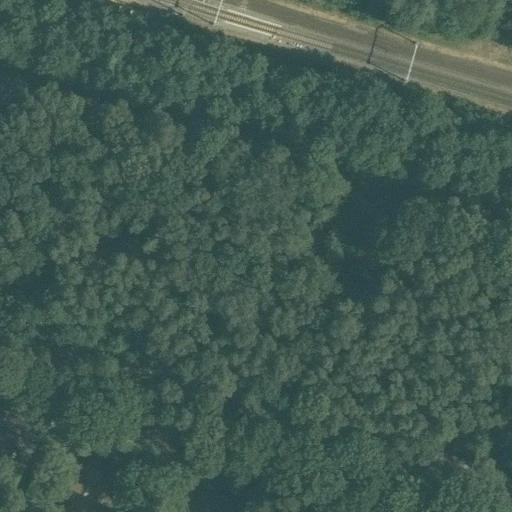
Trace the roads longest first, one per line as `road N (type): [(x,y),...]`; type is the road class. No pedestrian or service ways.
road 1 (track): [(511,506),(0,347)]
road 2 (track): [(0,69),(211,138),(511,220)]
